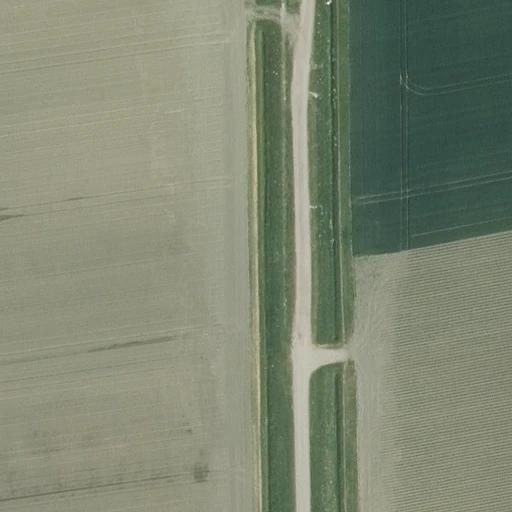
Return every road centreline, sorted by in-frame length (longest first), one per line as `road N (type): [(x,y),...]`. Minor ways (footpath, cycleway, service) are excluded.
road 1 (track): [(297,354),(297,0)]
road 2 (unclassified): [(299,511),(297,354)]
